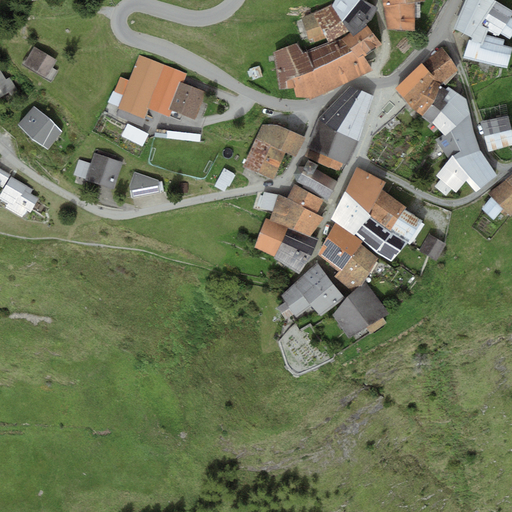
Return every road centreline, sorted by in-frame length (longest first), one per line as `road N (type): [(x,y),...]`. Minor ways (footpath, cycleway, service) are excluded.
road 1 (residential): [(310,104),(308,137),(282,182),(130,214),(86,205),(0,148)]
road 2 (residential): [(235,0),(202,18),(133,3),(121,12),(120,28),(261,99),(310,104)]
road 3 (residential): [(375,82),(377,100),(358,153),(369,166),(444,203),(471,197),(511,167)]
